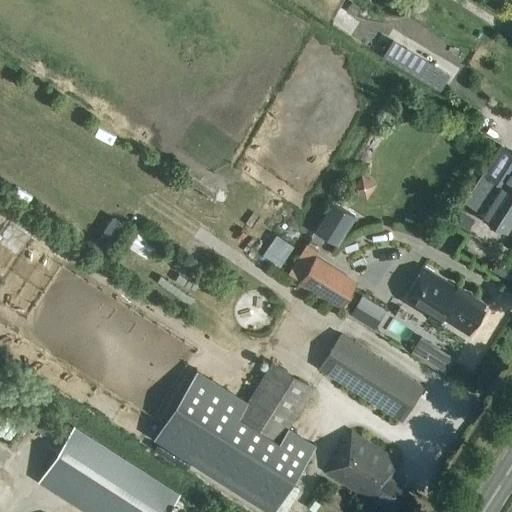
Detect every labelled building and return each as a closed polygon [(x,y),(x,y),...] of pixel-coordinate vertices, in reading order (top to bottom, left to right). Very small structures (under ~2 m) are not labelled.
[(475,141),(484,132),(473,120),(464,129),(475,141)] [(511,218),(511,163),(491,198),(475,188),(464,204),(480,215),(505,231),(511,218)] [(334,201),(316,231),(338,245),(357,216),(334,201)] [(6,216),(23,225),(30,211),(13,202),(6,216)] [(466,231),(472,221),(458,212),(452,223),(466,231)] [(339,310),(356,281),(315,256),(297,284),(339,310)] [(480,289),(492,267),(476,258),(464,281),(480,289)] [(470,295),(423,266),(402,299),(439,322),(442,317),(468,334),(485,309),(482,308),(486,302),(472,292),(470,295)] [(208,329),(234,315),(221,290),(195,305),(208,329)] [(385,311),(361,296),(349,316),(373,331),(385,311)] [(321,311),(314,320),(333,333),(339,323),(321,311)] [(401,420),(423,385),(343,334),(320,370),(401,420)] [(289,427),(313,388),(272,363),(248,401),(238,418),(239,419),(277,443),(279,444),(279,443),(289,427)] [(187,387),(156,438),(275,511),(306,460),(279,443),(279,444),(277,443),(239,419),(238,418),(187,387)] [(84,511),(169,511),(180,496),(73,428),(38,483),(84,511)] [(389,511),(392,511),(408,487),(390,475),(400,460),(352,429),(325,471),(389,511)]
